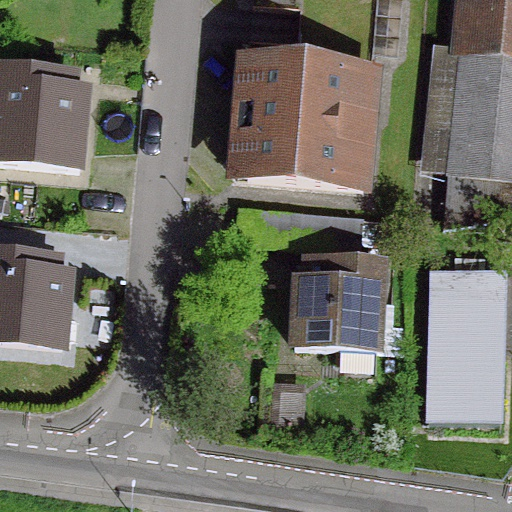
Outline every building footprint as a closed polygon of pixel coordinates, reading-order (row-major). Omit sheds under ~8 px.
[(438,235),(511,222),(511,0),(459,0),(455,52),(459,53),(438,235)] [(367,82),(252,72),(241,71),(231,186),(357,196),(367,82)] [(67,99),(68,83),(0,77),(0,168),(72,175),(79,100),(67,99)] [(238,216),(235,250),(352,259),(355,226),(238,216)] [(52,278),(53,263),(0,257),(0,348),(57,354),(63,279),(52,278)] [(352,269),(306,267),(305,288),(293,288),(289,354),(371,359),(376,271),(352,269)] [(495,430),(497,355),(498,279),(427,278),(423,429),(495,430)] [(265,432),(289,434),(292,393),(268,391),(265,432)]
